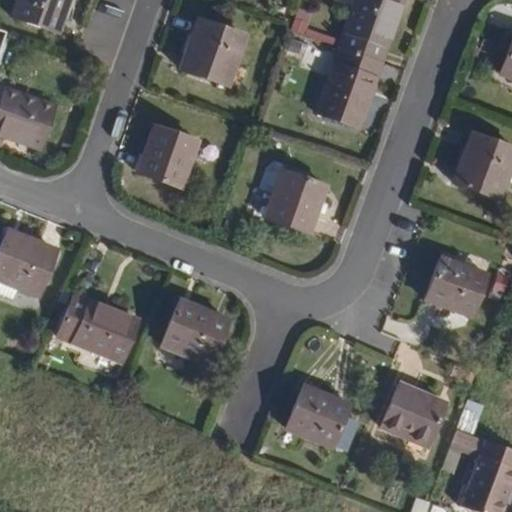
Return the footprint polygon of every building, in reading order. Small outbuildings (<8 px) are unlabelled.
[(51,36),(63,0),(13,0),(6,19),(51,36)] [(282,0),(271,0),(270,5),(279,8),(282,0)] [(377,62),(399,0),(351,0),(334,47),(377,62)] [(218,85),(236,36),(190,19),(173,68),(218,85)] [(304,26),(291,21),(288,31),(301,35),(304,26)] [(511,85),(511,40),(498,80),(511,85)] [(286,43),(282,54),(293,59),(297,47),(286,43)] [(353,128),(377,62),(334,47),(311,113),(353,128)] [(0,137),(37,150),(51,107),(0,88),(0,137)] [(174,186),(191,141),(147,125),(131,170),(174,186)] [(498,201),(511,163),(511,154),(467,137),(450,184),(498,201)] [(302,234),(319,188),(275,172),(258,218),(302,234)] [(51,250),(1,230),(0,231),(0,292),(11,297),(14,287),(33,295),(51,250)] [(472,317),(487,276),(441,259),(426,301),(472,317)] [(511,272),(500,268),(497,275),(508,279),(507,282),(510,283),(511,277),(511,272)] [(497,275),(492,292),(503,295),(507,282),(508,279),(497,275)] [(115,361),(131,321),(67,295),(51,336),(115,361)] [(201,366),(218,321),(168,301),(151,345),(201,366)] [(477,374),(459,367),(453,378),(472,386),(477,374)] [(424,445),(441,402),(395,383),(378,426),(424,445)] [(340,415),(344,404),(299,385),(282,426),(328,445),(328,444),(340,415)] [(104,388),(101,395),(115,400),(118,393),(104,388)] [(483,407),(466,401),(455,431),(472,437),(483,407)] [(341,448),(352,420),(340,415),(328,444),(341,448)] [(449,449),(477,459),(458,508),(468,511),(500,511),(511,481),(511,452),(472,437),(455,431),(449,449)] [(446,457),(435,485),(451,491),(462,463),(446,457)] [(416,499),(410,511),(425,511),(428,504),(416,499)]
